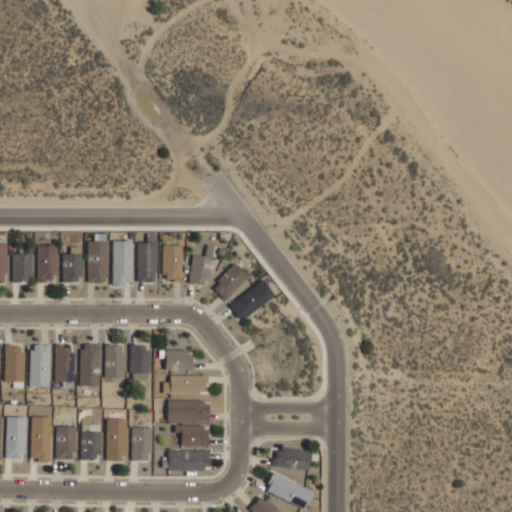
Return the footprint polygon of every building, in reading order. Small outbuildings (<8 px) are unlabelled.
[(135,241),(135,280),(154,280),(155,233),(145,233),(145,241),(135,241)] [(85,239),(85,281),(105,281),(105,239),(85,239)] [(111,239),(111,284),(129,284),(129,239),(111,239)] [(35,281),(55,281),(55,243),(35,243),(35,281)] [(161,278),(184,278),(184,243),(161,243),(161,278)] [(10,253),(10,281),(29,281),(29,253),(10,253)] [(60,253),(60,281),(80,281),(80,253),(60,253)] [(208,256),(190,253),(187,280),(205,282),(208,256)] [(209,284),(226,301),(249,278),(232,262),(209,284)] [(272,293),(260,278),(228,304),(240,319),(272,293)] [(78,384),(97,384),(97,342),(78,342),(78,384)] [(29,385),(47,385),(47,343),(29,343),(29,385)] [(103,375),(122,375),(122,343),(103,343),(103,375)] [(4,381),(24,381),(24,344),(4,344),(4,381)] [(54,380),(72,380),(72,344),(54,344),(54,380)] [(147,344),(128,344),(128,376),(147,376),(147,344)] [(162,369),(191,369),(191,349),(162,349),(162,369)] [(205,393),(205,374),(167,374),(167,393),(205,393)] [(206,399),(165,399),(165,418),(206,418),(206,399)] [(4,457),(23,457),(23,416),(4,416),(4,457)] [(29,460),(49,460),(49,416),(29,416),(29,460)] [(123,417),(105,417),(105,458),(123,458),(123,417)] [(80,458),(99,458),(99,423),(80,423),(80,458)] [(176,445),(207,445),(207,425),(176,424),(176,445)] [(54,458),(73,458),(73,425),(54,425),(54,458)] [(129,458),(148,458),(148,426),(129,426),(129,458)] [(309,449),(272,446),(270,464),(307,468),(309,449)] [(208,449),(165,449),(165,468),(208,468),(208,449)] [(311,489),(271,470),(262,488),(302,507),(311,489)] [(280,511),(261,493),(247,506),(252,511),(280,511)]
